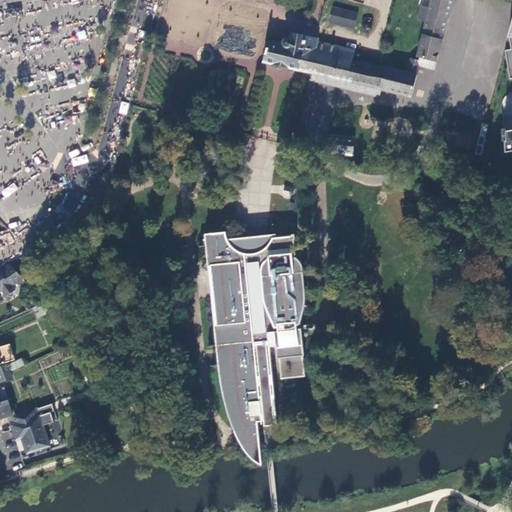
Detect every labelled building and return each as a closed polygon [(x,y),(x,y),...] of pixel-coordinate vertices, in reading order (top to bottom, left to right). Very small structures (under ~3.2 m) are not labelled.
[(430,0),(428,9),(421,7),(418,20),(425,21),(418,57),(420,58),(419,61),(411,59),(407,73),(353,61),(356,51),(352,50),(348,66),(345,80),(347,81),(347,82),(411,98),(419,66),(435,70),(453,0),(430,0)] [(329,24),(356,27),(357,10),(331,7),(329,24)] [(372,40),(381,15),(367,10),(359,36),(372,40)] [(416,44),(421,22),(412,20),(407,41),(416,44)] [(264,62),(313,74),(314,74),(314,72),(302,68),(307,49),(331,55),(333,46),(318,42),(319,38),(292,33),(291,39),(289,39),(287,39),(285,41),(284,44),(270,41),(264,62)] [(314,74),(347,82),(347,81),(345,80),(348,66),(352,50),(340,47),(333,46),(331,55),(307,49),(302,68),(314,72),(314,74)] [(327,135),(325,151),(325,153),(354,156),(355,138),(327,135)] [(137,174),(125,177),(127,185),(139,181),(137,174)] [(305,290),(303,270),(302,266),(301,263),(298,260),(296,257),(294,239),(295,239),(295,236),(292,236),(292,235),(282,236),(281,237),(277,238),(277,234),(252,237),(228,239),(227,237),(226,232),(213,233),(211,236),(205,239),(206,240),(210,275),(218,360),(225,396),(229,413),(231,420),(235,428),(238,434),(242,443),(246,448),(251,454),(262,464),(261,453),(260,447),(258,422),(263,421),(262,414),(252,415),(251,403),(260,402),(255,351),(257,351),(257,347),(267,346),(268,350),(270,350),(270,346),(275,346),(277,357),(278,358),(281,379),(306,377),(303,356),(301,329),(294,330),(293,322),(301,321),(304,306),(305,290)] [(4,243),(12,242),(11,234),(3,234),(4,243)] [(13,285),(23,278),(17,271),(9,265),(0,271),(0,291),(4,289),(8,295),(13,296),(15,295),(16,289),(13,285)] [(28,302),(32,308),(38,305),(35,299),(28,302)] [(32,308),(37,319),(46,315),(45,311),(42,304),(38,305),(32,308)] [(0,347),(0,365),(1,365),(1,364),(15,360),(10,344),(0,347)] [(260,402),(262,414),(263,421),(277,420),(270,350),(268,350),(267,346),(257,347),(257,351),(255,351),(260,402)] [(10,364),(14,371),(24,366),(21,359),(10,364)] [(0,419),(8,417),(14,416),(13,415),(8,397),(5,397),(2,388),(0,388),(0,380),(1,383),(13,377),(7,364),(0,367),(0,419)] [(50,447),(37,407),(13,415),(14,416),(8,417),(14,435),(20,433),(27,454),(50,447)]
